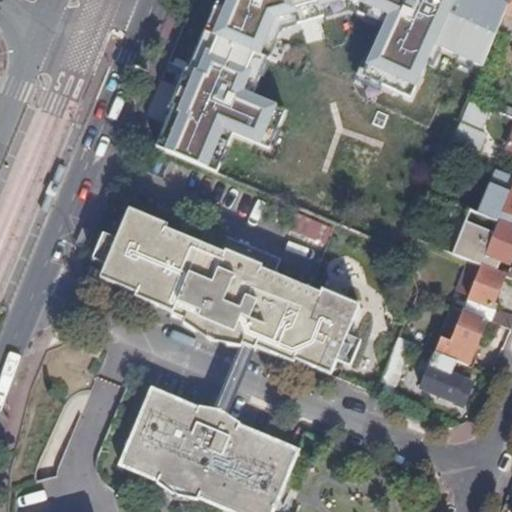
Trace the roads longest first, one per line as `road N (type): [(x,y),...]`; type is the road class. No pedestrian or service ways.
road 1 (residential): [(486,479),(133,329)]
road 2 (primary): [(36,289),(154,0)]
